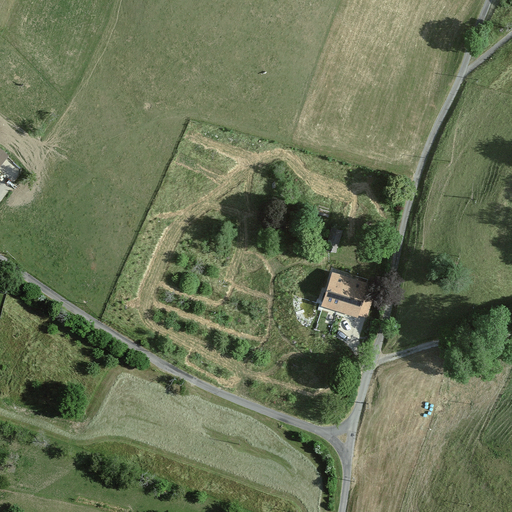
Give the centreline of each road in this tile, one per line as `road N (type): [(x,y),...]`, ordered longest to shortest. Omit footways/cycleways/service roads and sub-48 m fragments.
road 1 (unclassified): [(349,456),(417,177),(490,0)]
road 2 (unclassified): [(349,456),(301,425),(159,364),(0,265)]
